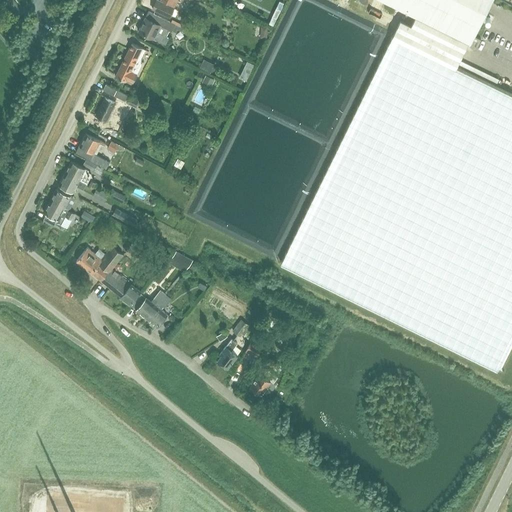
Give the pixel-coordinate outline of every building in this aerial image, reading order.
[(156,0),(152,9),(169,17),(173,8),(156,0)] [(511,93),(457,66),(469,42),(471,43),(491,0),(383,0),(416,16),(411,25),(401,19),(281,263),(497,369),(511,338),(511,93)] [(379,4),(377,9),(386,14),(389,9),(379,4)] [(138,31),(153,39),(166,45),(169,38),(166,36),(169,29),(172,31),(172,30),(176,33),(178,29),(188,34),(190,31),(176,23),(175,24),(148,11),(138,31)] [(475,36),(470,46),(476,49),(481,39),(475,36)] [(223,39),(222,42),(223,45),(226,46),(229,45),(230,42),(229,39),(226,38),(223,39)] [(132,43),(115,76),(125,81),(126,80),(132,83),(137,73),(142,64),(141,61),(137,59),(142,48),(132,43)] [(200,67),(210,73),(215,64),(204,59),(200,67)] [(248,61),(244,69),(252,72),(255,64),(248,61)] [(210,84),(214,77),(207,73),(204,80),(210,84)] [(135,106),(138,99),(131,95),(127,102),(135,106)] [(105,98),(101,106),(120,116),(121,114),(122,115),(125,108),(124,108),(125,105),(115,100),(114,102),(105,98)] [(119,118),(120,116),(101,106),(96,115),(106,120),(105,122),(115,127),(116,125),(120,127),(123,120),(119,118)] [(100,132),(106,135),(109,129),(102,126),(100,132)] [(101,141),(86,133),(79,145),(89,151),(87,156),(101,164),(104,158),(96,154),(102,144),(104,146),(106,143),(101,140),(101,141)] [(111,141),(108,148),(116,153),(119,145),(111,141)] [(86,159),(83,164),(94,170),(97,165),(86,159)] [(72,160),(65,172),(80,179),(86,183),(86,184),(93,187),(96,182),(91,179),(92,178),(91,174),(88,172),(89,170),(86,168),(72,160)] [(103,162),(101,167),(110,170),(112,165),(103,162)] [(83,189),(86,184),(86,183),(80,179),(65,172),(59,184),(73,191),(76,185),(83,189)] [(143,184),(139,192),(151,198),(154,190),(143,184)] [(56,188),(50,199),(64,207),(68,209),(71,205),(67,203),(71,196),(56,188)] [(107,195),(122,203),(126,195),(111,188),(107,195)] [(105,201),(108,196),(96,190),(94,195),(105,201)] [(46,213),(43,219),(54,225),(56,222),(61,224),(65,216),(72,219),(75,213),(68,209),(64,207),(50,199),(43,212),(46,213)] [(85,206),(98,213),(100,208),(87,202),(85,206)] [(118,209),(114,215),(134,225),(137,219),(118,209)] [(92,222),(95,217),(84,210),(81,216),(92,222)] [(110,270),(124,254),(112,245),(105,253),(99,248),(95,253),(87,247),(76,261),(101,281),(110,270)] [(146,263),(151,256),(141,249),(136,255),(146,263)] [(169,263),(186,272),(193,260),(176,250),(169,263)] [(110,270),(101,281),(130,304),(140,292),(130,284),(129,285),(117,275),(119,273),(115,270),(113,272),(110,270)] [(146,297),(136,309),(146,317),(166,294),(160,290),(151,301),(146,297)] [(166,294),(146,317),(157,326),(167,313),(161,309),(163,306),(165,306),(171,299),(166,294)] [(241,319),(233,331),(240,336),(242,333),(246,336),(252,328),(248,325),(241,319)] [(217,334),(221,339),(227,335),(224,330),(217,334)] [(257,330),(254,336),(260,339),(263,332),(257,330)] [(227,347),(217,360),(227,368),(237,355),(231,351),(237,343),(231,338),(226,346),(227,347)] [(251,340),(245,351),(257,357),(262,346),(251,340)] [(276,369),(279,365),(277,363),(278,362),(272,357),(268,363),(273,367),(276,369)] [(274,384),(270,381),(271,381),(265,376),(269,370),(265,366),(260,373),(260,372),(250,386),(260,394),(265,389),(268,391),(270,392),(271,391),(274,387),(274,385),(274,384)]
